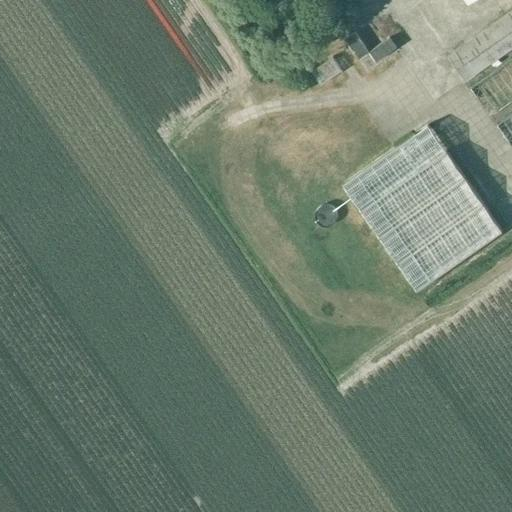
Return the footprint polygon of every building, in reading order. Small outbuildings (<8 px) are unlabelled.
[(467,80),(511,48),(511,11),(449,56),(467,80)] [(389,44),(399,60),(418,48),(409,32),(389,44)] [(343,70),(334,55),(311,71),(322,84),(343,70)] [(511,57),(469,89),(491,119),(511,104),(511,57)] [(418,290),(503,230),(428,124),(343,184),(418,290)]
